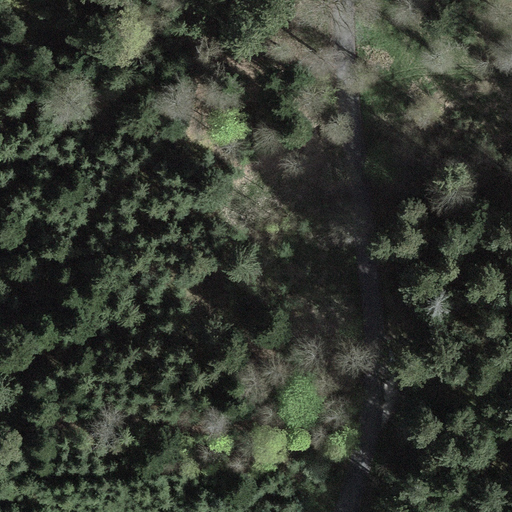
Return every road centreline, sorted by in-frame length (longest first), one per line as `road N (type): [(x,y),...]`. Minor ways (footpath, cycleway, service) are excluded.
road 1 (unclassified): [(344,511),(368,424),(371,374),(344,0)]
road 2 (track): [(0,425),(368,424)]
